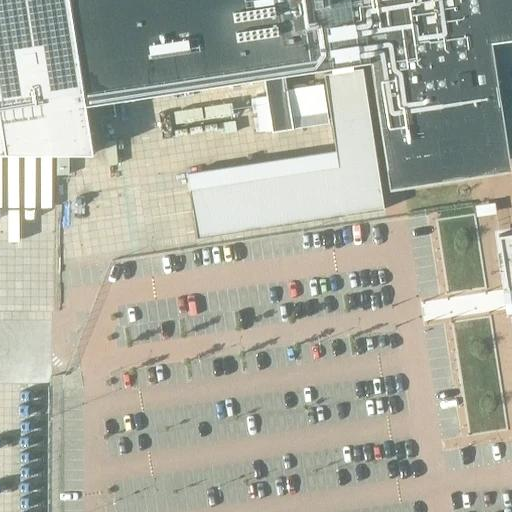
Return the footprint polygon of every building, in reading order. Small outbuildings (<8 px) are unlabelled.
[(511,0),(0,0),(0,158),(81,158),(73,106),(85,104),(95,103),(263,77),(272,132),(293,129),(284,74),(331,67),(332,73),(323,74),(324,78),(338,167),(224,185),(189,190),(197,238),(384,210),(382,196),(362,68),(353,70),(352,64),(371,61),(377,98),(376,98),(376,100),(377,100),(383,137),(382,138),(382,140),(383,140),(389,177),(388,177),(388,179),(390,179),(390,178),(428,173),(430,173),(430,172),(467,166),(467,167),(470,167),(470,166),(489,163),(489,160),(506,157),(502,132),(504,132),(502,122),(503,121),(503,119),(502,119),(498,91),(496,91),(494,82),(497,82),(497,80),(496,80),(490,43),(511,39),(511,0)] [(511,232),(499,235),(507,290),(504,291),(507,309),(510,309),(510,313),(511,329),(511,232)] [(224,242),(223,260),(239,261),(240,243),(224,242)] [(240,290),(242,310),(299,303),(297,283),(281,285),(280,277),(265,279),(266,289),(261,290),(262,301),(249,302),(247,289),(240,290)] [(26,344),(25,289),(12,289),(14,344),(26,344)]
